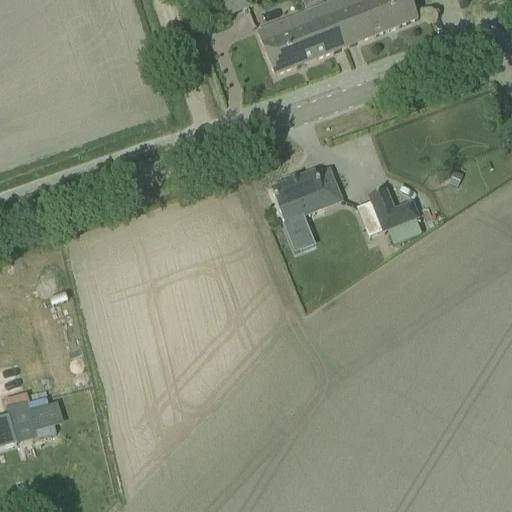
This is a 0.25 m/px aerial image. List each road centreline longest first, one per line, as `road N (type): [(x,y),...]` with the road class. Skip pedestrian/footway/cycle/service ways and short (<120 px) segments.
road 1 (tertiary): [(0,227),(511,46)]
road 2 (track): [(159,0),(199,134)]
